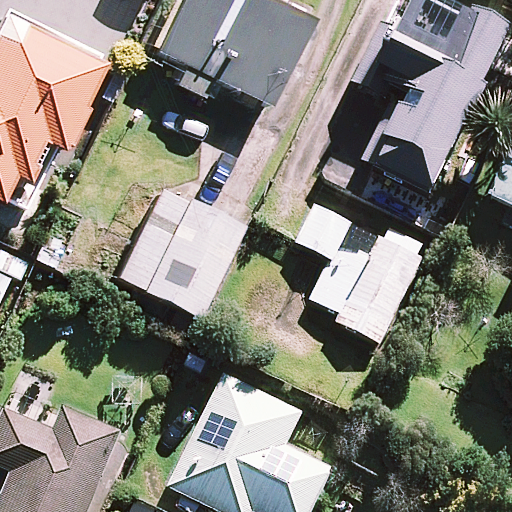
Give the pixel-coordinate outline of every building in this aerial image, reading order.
[(309,24),(259,0),(178,0),(150,58),(180,73),(172,88),(200,101),(208,84),(266,112),(309,24)] [(466,0),(415,0),(393,40),(381,33),(351,87),(393,109),(363,164),(428,200),(505,61),(450,31),(466,0)] [(0,202),(8,186),(15,189),(38,144),(54,152),(95,72),(0,23),(0,202)] [(511,154),(490,200),(506,208),(497,226),(511,234),(511,154)] [(246,233),(160,192),(147,220),(125,210),(109,245),(129,255),(116,281),(203,322),(246,233)] [(419,250),(313,211),(299,249),(329,260),(313,305),(340,315),(335,327),(384,345),(419,250)] [(302,416),(225,379),(170,492),(212,511),(311,511),(331,473),(285,451),(302,416)] [(53,433),(0,410),(0,470),(12,475),(0,503),(0,511),(99,511),(129,442),(62,413),(53,433)]
